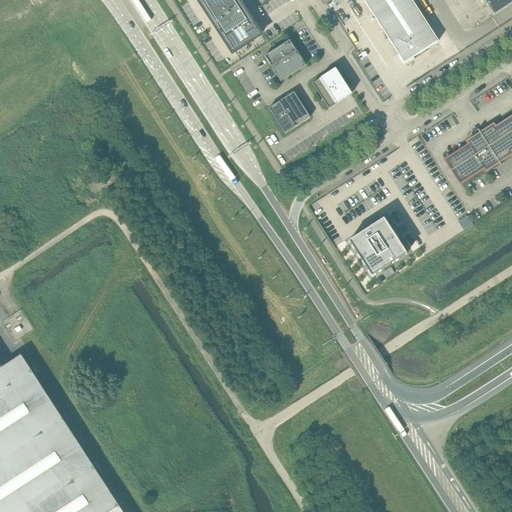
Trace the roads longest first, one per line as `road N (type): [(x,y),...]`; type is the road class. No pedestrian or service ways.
road 1 (tertiary): [(169,82),(206,181),(369,439)]
road 2 (tertiary): [(169,82),(387,408)]
road 3 (unclassified): [(307,511),(270,454),(265,434),(272,424),(511,269)]
road 4 (tertiary): [(293,233),(142,0)]
road 5 (tertiary): [(396,395),(293,233)]
road 6 (unclassified): [(511,31),(380,115)]
road 7 (unclassified): [(293,233),(300,199),(394,137)]
road 8 (unclassified): [(394,137),(511,61)]
road 9 (motorway): [(511,349),(448,391),(396,395)]
road 10 (unknown): [(511,175),(466,199),(437,154),(444,138)]
